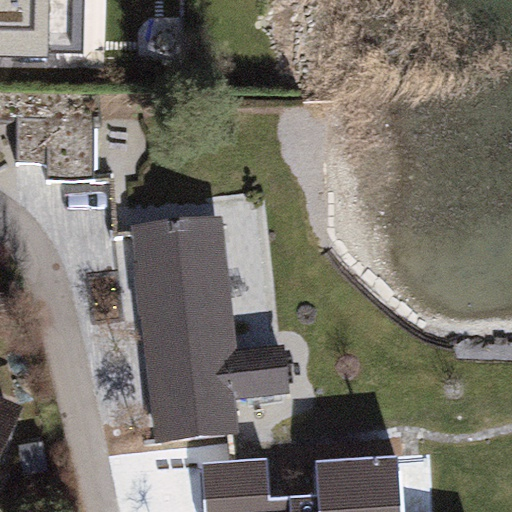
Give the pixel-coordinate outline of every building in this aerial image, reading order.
[(0,0),(0,60),(50,62),(52,1),(87,2),(86,0),(0,0)] [(101,115),(20,115),(20,181),(101,182),(101,115)] [(238,353),(223,220),(134,229),(157,446),(241,437),(238,402),(290,396),(285,348),(238,353)] [(0,468),(25,409),(0,398),(0,468)] [(412,511),(405,447),(303,458),(308,511),(412,511)]
